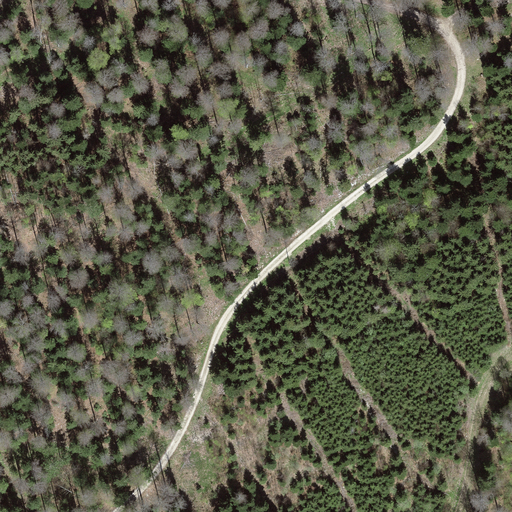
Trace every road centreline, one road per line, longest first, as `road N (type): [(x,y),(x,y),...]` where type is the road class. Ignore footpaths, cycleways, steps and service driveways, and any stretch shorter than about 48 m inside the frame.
road 1 (track): [(365,0),(441,25),(457,48),(461,77),(453,102),(434,138),(336,207),(239,297),(219,325),(182,430),(116,511)]
road 2 (track): [(511,354),(493,370),(479,400),(457,511)]
